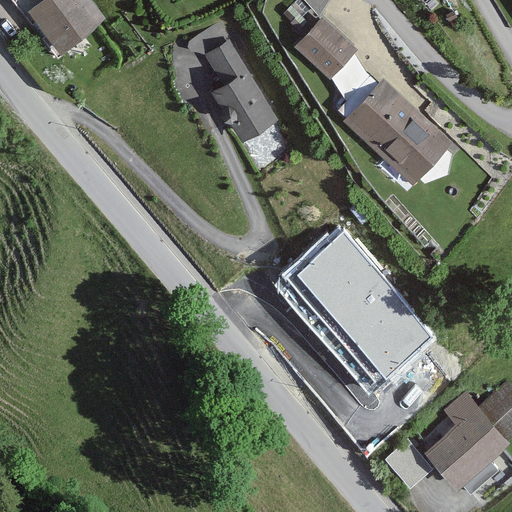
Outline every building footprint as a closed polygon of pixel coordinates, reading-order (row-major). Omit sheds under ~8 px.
[(83,0),(49,0),(25,21),(59,59),(102,21),(83,0)] [(321,81),(354,46),(320,15),(287,51),(321,81)] [(207,52),(218,30),(203,22),(191,43),(207,52)] [(277,120),(227,47),(189,73),(238,146),(277,120)] [(449,149),(379,83),(341,123),(410,189),(449,149)] [(435,324),(341,219),(282,272),(334,330),(328,336),(370,382),(435,324)] [(511,443),(477,404),(423,451),(460,492),(511,447),(511,443)]
